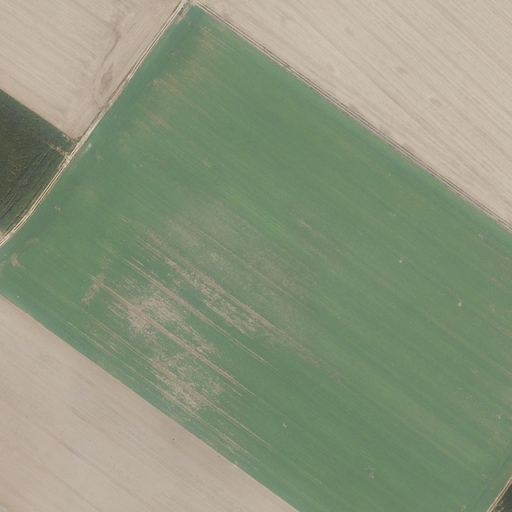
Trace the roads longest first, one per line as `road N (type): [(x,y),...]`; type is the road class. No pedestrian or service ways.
road 1 (track): [(511,231),(189,0)]
road 2 (track): [(184,0),(0,243)]
